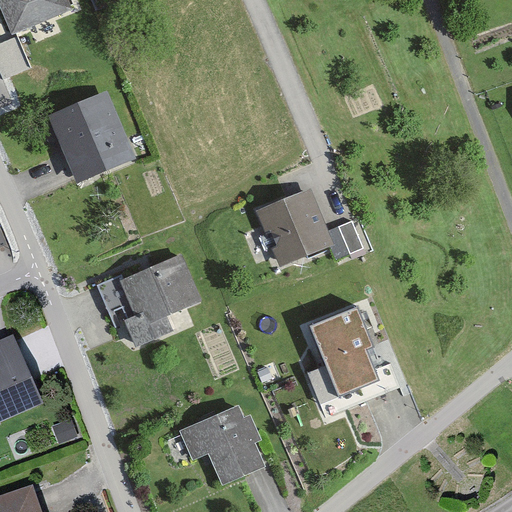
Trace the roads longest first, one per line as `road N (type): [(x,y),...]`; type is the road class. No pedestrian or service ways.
road 1 (residential): [(34,272),(128,511)]
road 2 (residential): [(331,511),(511,364)]
road 3 (residential): [(341,199),(257,0)]
